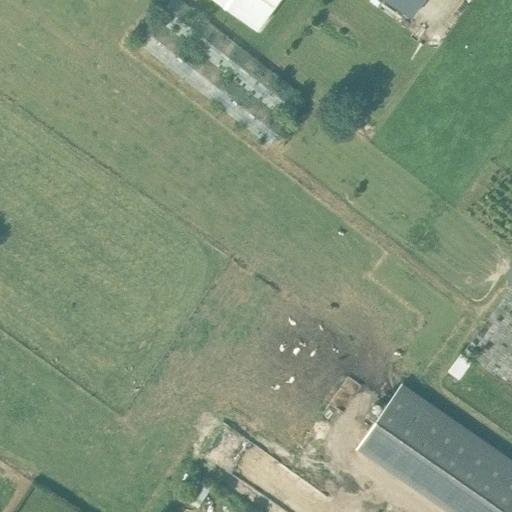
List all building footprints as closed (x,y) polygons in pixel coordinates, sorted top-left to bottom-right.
[(180,0),(169,0),(137,41),(269,144),(305,98),(180,0)] [(217,0),(258,29),(279,0),(217,0)] [(387,0),(412,17),(424,0),(387,0)] [(511,283),(463,352),(511,387),(511,283)] [(452,511),(511,511),(511,460),(402,384),(358,448),(452,511)]
